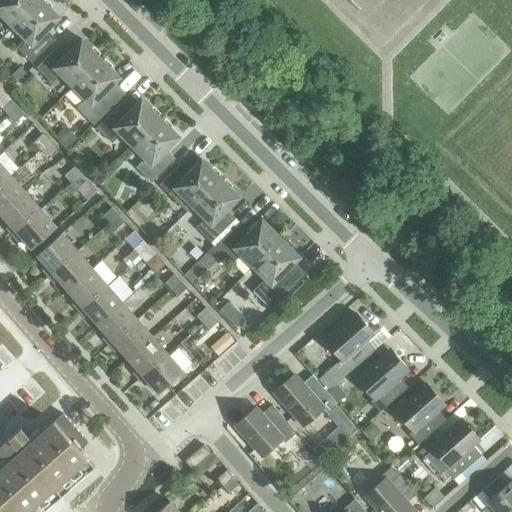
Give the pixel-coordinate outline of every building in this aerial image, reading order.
[(0,0),(0,15),(12,27),(38,0),(0,0)] [(40,0),(38,0),(12,27),(24,40),(15,48),(31,63),(52,42),(43,34),(59,18),(40,0)] [(59,75),(72,87),(100,59),(81,40),(65,56),(57,47),(36,68),(51,84),(59,75)] [(100,59),(72,87),(84,99),(75,108),(93,126),(114,104),(103,94),(119,78),(100,59)] [(20,68),(11,76),(17,82),(25,73),(20,68)] [(119,135),(132,147),(160,119),(141,100),(125,116),(117,107),(96,128),(111,143),(119,135)] [(1,110),(8,116),(17,108),(11,101),(1,110)] [(17,108),(8,116),(14,123),(23,115),(17,108)] [(160,119),(132,147),(144,159),(135,168),(150,183),(172,162),(163,153),(179,138),(160,119)] [(66,127),(56,137),(67,148),(76,138),(66,127)] [(32,143),(39,150),(48,141),(42,134),(32,143)] [(48,141),(39,150),(45,157),(55,148),(48,141)] [(173,188),(192,207),(220,179),(201,160),(185,176),(177,167),(159,185),(168,193),(173,188)] [(0,184),(10,176),(0,164),(0,184)] [(64,176),(70,183),(79,174),(73,167),(64,176)] [(79,174),(70,183),(76,190),(86,181),(79,174)] [(0,214),(25,193),(10,176),(0,184),(0,214)] [(220,179),(192,207),(204,219),(195,228),(210,243),(232,222),(223,213),(239,198),(220,179)] [(70,183),(63,190),(66,194),(72,194),(76,190),(70,183)] [(5,228),(11,235),(40,210),(25,193),(0,214),(9,225),(5,228)] [(101,217),(108,223),(117,215),(111,208),(101,217)] [(40,210),(11,235),(17,241),(21,238),(31,250),(55,228),(40,210)] [(117,215),(108,223),(114,230),(124,222),(117,215)] [(239,255),(252,267),(280,239),(261,220),(245,236),(234,225),(210,249),(221,260),(224,257),(231,263),(239,255)] [(42,270),(48,277),(76,252),(61,234),(36,256),(46,267),(42,270)] [(280,239),(252,267),(264,279),(252,291),(270,309),(295,285),(283,273),(299,258),(280,239)] [(133,250),(139,257),(148,248),(142,241),(133,250)] [(148,248),(139,257),(141,259),(145,264),(155,255),(148,248)] [(139,257),(133,250),(125,257),(132,264),(139,257)] [(57,280),(66,290),(91,269),(76,252),(48,277),(54,283),(57,280)] [(128,267),(132,264),(125,257),(122,260),(128,267)] [(139,257),(132,264),(134,266),(141,259),(139,257)] [(72,304),(78,311),(106,286),(91,269),(66,290),(76,301),(72,304)] [(150,269),(131,287),(136,291),(155,274),(150,269)] [(164,283),(170,290),(180,281),(173,275),(164,283)] [(180,281),(170,290),(177,297),(186,288),(180,281)] [(87,314),(97,325),(121,303),(106,286),(78,311),(84,317),(87,314)] [(102,338),(108,345),(136,320),(121,303),(97,325),(106,335),(102,338)] [(195,317),(201,324),(211,315),(204,308),(195,317)] [(235,310),(226,319),(235,328),(244,319),(235,310)] [(324,341),(341,361),(337,364),(347,374),(375,350),(366,340),(373,334),(355,314),(324,341)] [(211,315),(201,324),(208,330),(217,322),(211,315)] [(117,348),(127,359),(152,337),(136,320),(108,345),(114,352),(117,348)] [(226,333),(218,341),(225,349),(233,342),(226,333)] [(132,373),(138,379),(167,354),(152,337),(127,359),(136,369),(132,373)] [(356,379),(373,399),(369,402),(379,412),(407,388),(398,378),(408,369),(390,349),(356,379)] [(167,354),(138,379),(144,386),(148,383),(157,394),(182,372),(167,354)] [(273,392),(302,426),(322,409),(325,413),(336,404),(311,376),(301,384),(293,375),(273,392)] [(336,385),(328,392),(337,402),(345,395),(336,385)] [(394,412),(411,431),(408,434),(417,445),(445,420),(436,410),(443,405),(425,385),(394,412)] [(234,426),(261,457),(281,440),(284,443),(296,433),(271,405),(260,415),(254,408),(234,426)] [(336,406),(327,414),(349,440),(359,431),(336,406)] [(62,414),(52,422),(78,451),(87,443),(62,414)] [(437,477),(444,470),(452,480),(460,474),(480,455),(472,446),(478,440),(461,420),(430,447),(432,449),(421,459),(437,477)] [(52,422),(0,468),(0,511),(44,511),(94,469),(78,451),(52,422)] [(371,423),(363,431),(371,439),(379,431),(371,423)] [(0,443),(0,452),(4,457),(28,436),(19,427),(0,443)] [(427,444),(416,453),(421,459),(432,449),(430,447),(427,444)] [(184,462),(191,470),(210,454),(203,445),(184,462)] [(480,455),(460,474),(465,479),(485,461),(480,455)] [(404,457),(394,466),(400,473),(410,464),(404,457)] [(364,496),(378,511),(408,511),(411,510),(406,503),(416,494),(391,466),(380,476),(383,479),(364,496)] [(215,479),(222,486),(231,478),(225,471),(215,479)] [(485,503),(493,511),(508,511),(511,509),(511,480),(507,484),(499,475),(480,491),(488,500),(485,503)] [(231,478),(222,486),(228,493),(237,485),(231,478)] [(364,511),(354,499),(342,509),(344,511),(364,511)] [(177,511),(169,502),(156,511),(177,511)]
